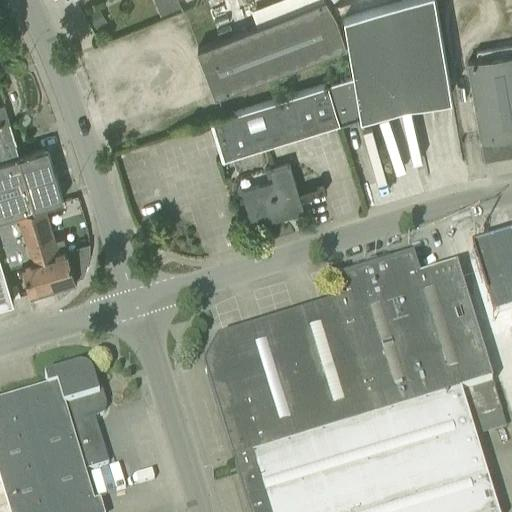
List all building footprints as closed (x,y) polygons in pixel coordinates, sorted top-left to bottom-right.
[(178,0),(154,0),(160,14),(180,5),(178,0)] [(216,95),(295,64),(346,45),(336,17),(325,0),(321,0),(198,48),(216,95)] [(436,0),(390,0),(343,13),(356,75),(344,79),(355,117),(406,101),(452,93),(436,0)] [(480,58),(467,60),(481,139),(485,158),(511,153),(511,44),(479,51),(480,58)] [(328,83),(339,122),(355,117),(344,79),(328,83)] [(213,118),(225,157),(271,143),(339,122),(328,83),(213,118)] [(0,161),(20,155),(16,143),(17,143),(15,138),(5,103),(0,104),(0,161)] [(0,302),(14,298),(0,252),(0,218),(17,213),(35,208),(45,205),(64,199),(48,147),(20,155),(0,161),(0,302)] [(290,163),(270,169),(270,167),(265,169),(268,177),(272,176),(273,180),(242,189),(253,225),(304,209),(290,163)] [(37,228),(55,286),(77,279),(64,236),(55,239),(45,205),(35,208),(17,213),(23,232),(37,228)] [(22,262),(31,293),(55,286),(37,228),(23,232),(17,213),(0,218),(0,248),(17,244),(16,239),(24,237),(30,259),(22,262)] [(511,242),(471,255),(473,260),(464,263),(501,383),(511,380),(511,242)] [(493,386),(501,383),(464,263),(455,266),(456,270),(420,281),(414,262),(412,261),(392,267),(390,261),(389,260),(377,264),(376,265),(366,268),(365,267),(353,271),(352,273),(354,279),(334,285),(333,287),(339,306),(376,421),(493,386)] [(339,306),(224,341),(217,343),(214,350),(209,348),(203,359),(208,361),(204,369),(234,465),(376,421),(339,306)] [(96,511),(85,474),(109,467),(99,434),(95,420),(101,419),(104,416),(105,414),(106,409),(105,405),(102,401),(98,399),(95,399),(93,395),(90,392),(92,390),(94,386),(94,381),(92,376),(89,373),(86,371),(81,369),(77,370),(45,380),(48,390),(0,404),(0,485),(7,511),(96,511)] [(376,421),(234,465),(237,476),(248,511),(496,511),(470,426),(502,416),(493,386),(376,421)]
